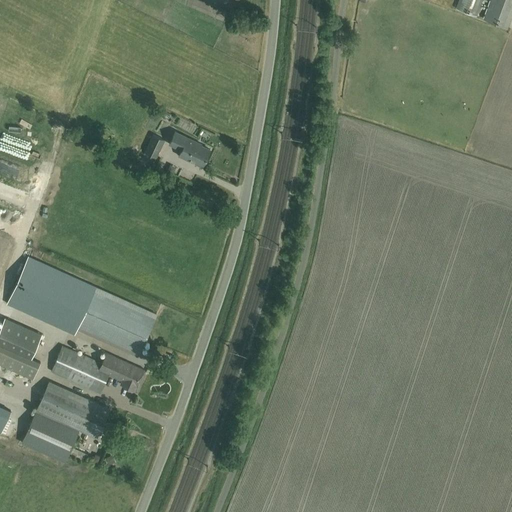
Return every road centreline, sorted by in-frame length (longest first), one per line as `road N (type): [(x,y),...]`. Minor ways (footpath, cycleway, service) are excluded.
road 1 (unclassified): [(140,511),(238,232),(275,0)]
road 2 (unclassified): [(216,511),(304,260),(344,0)]
road 3 (track): [(0,299),(59,129),(0,100)]
road 4 (track): [(174,427),(44,371),(54,333),(0,306)]
